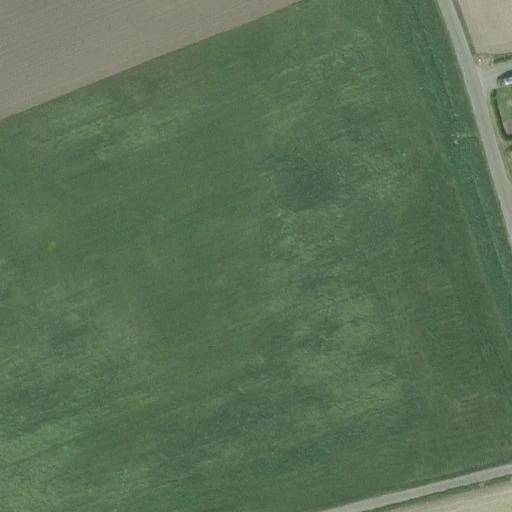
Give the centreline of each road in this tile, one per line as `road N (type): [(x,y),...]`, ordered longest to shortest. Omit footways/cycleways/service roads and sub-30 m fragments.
road 1 (residential): [(511,229),(468,61),(442,0)]
road 2 (track): [(511,469),(345,511)]
